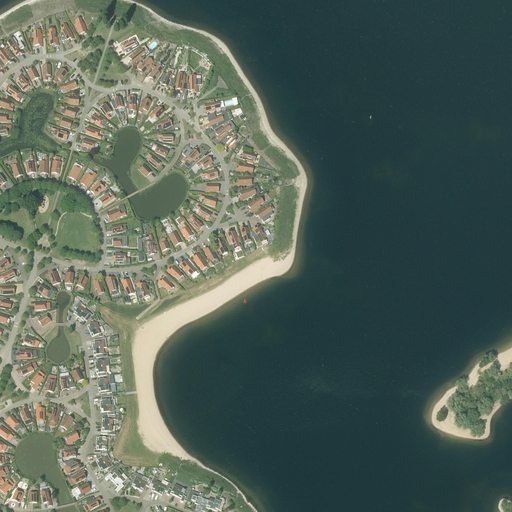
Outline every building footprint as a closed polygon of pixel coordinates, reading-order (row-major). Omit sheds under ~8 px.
[(84,33),(85,35),(87,34),(84,24),(83,24),(81,19),(75,21),(76,24),(74,24),(75,28),(76,27),(79,35),(84,33)] [(66,25),(60,27),(62,30),(60,31),(61,34),(62,34),(66,41),(70,39),(71,41),(74,39),(69,29),(68,30),(66,25)] [(48,29),(49,34),(48,35),(48,37),(49,37),(50,45),(55,45),(55,47),(58,46),(56,35),(55,35),(55,30),(54,30),(54,28),(48,29)] [(43,37),(43,34),(40,34),(40,31),(34,31),(35,38),(34,38),(34,46),(39,46),(39,48),(42,48),(42,37),(43,37)] [(14,40),(13,39),(8,42),(11,46),(9,47),(11,50),(16,57),(20,54),(21,56),(24,54),(21,50),(24,48),(21,43),(17,45),(14,40)] [(135,45),(137,44),(134,39),(127,42),(126,42),(121,44),(123,49),(121,50),(123,52),(130,49),(130,48),(135,45)] [(0,57),(1,58),(0,58),(5,65),(9,62),(10,64),(12,62),(11,60),(14,58),(10,53),(9,54),(5,49),(3,51),(2,49),(0,50),(0,57)] [(140,57),(145,54),(141,49),(136,53),(135,52),(129,58),(132,61),(130,63),(132,65),(141,58),(140,57)] [(149,66),(153,62),(148,58),(144,63),(143,63),(138,69),(142,72),(140,74),(143,76),(150,67),(149,66)] [(159,73),(163,69),(158,65),(154,71),(153,70),(148,77),(153,80),(151,81),(154,83),(160,74),(159,73)] [(50,66),(43,66),(43,81),(47,81),(47,76),(51,76),(50,66)] [(32,81),(39,78),(34,69),(27,72),(32,81)] [(67,73),(61,69),(53,81),(56,83),(58,79),(62,82),(67,73)] [(171,82),(170,81),(174,72),(168,69),(164,79),(161,85),(166,86),(165,88),(168,89),(171,82)] [(180,92),(183,93),(186,76),(185,75),(185,74),(179,73),(179,74),(178,74),(175,89),(180,90),(180,92)] [(25,79),(27,78),(25,76),(23,77),(22,76),(16,80),(22,88),(21,89),(23,92),(26,89),(24,87),(27,84),(28,84),(25,79)] [(197,93),(197,86),(201,86),(201,79),(196,79),(196,76),(190,76),(190,80),(188,80),(188,84),(189,84),(189,91),(194,91),(194,93),(197,93)] [(77,88),(74,81),(60,87),(61,90),(64,89),(66,93),(77,88)] [(10,86),(6,92),(19,102),(21,99),(17,97),(20,93),(19,93),(20,91),(19,90),(18,91),(10,86)] [(78,106),(79,98),(69,97),(68,105),(78,106)] [(136,97),(128,97),(128,111),(131,111),(132,107),(136,107),(136,97)] [(116,109),(124,107),(121,98),(113,99),(116,109)] [(2,99),(0,103),(0,107),(13,112),(14,108),(10,107),(11,103),(2,99)] [(147,111),(151,102),(144,99),(140,108),(147,111)] [(215,110),(220,108),(219,103),(212,104),(212,103),(204,105),(205,110),(203,110),(204,113),(215,111),(215,110)] [(106,104),(99,108),(108,120),(111,118),(108,114),(112,112),(106,104)] [(164,112),(158,107),(148,117),(151,120),(154,117),(157,119),(164,112)] [(74,118),(76,111),(67,108),(64,115),(74,118)] [(103,120),(99,117),(100,115),(97,113),(96,115),(94,114),(90,121),(102,128),(104,126),(100,124),(103,120)] [(0,114),(0,122),(11,123),(11,120),(7,120),(7,115),(0,114)] [(218,123),(224,121),(221,116),(215,118),(215,117),(207,120),(209,125),(207,126),(208,128),(219,124),(218,123)] [(70,129),(72,122),(62,119),(60,126),(70,129)] [(172,126),(169,119),(156,125),(157,128),(161,126),(163,130),(172,126)] [(227,133),(231,130),(227,125),(222,129),(222,128),(215,133),(218,137),(217,139),(218,141),(227,134),(227,133)] [(88,127),(85,134),(101,140),(102,136),(98,135),(99,131),(88,127)] [(66,141),(68,133),(59,130),(56,137),(66,141)] [(238,140),(239,139),(235,135),(229,141),(228,140),(222,146),(226,150),(225,151),(227,153),(235,145),(234,145),(238,141),(238,140)] [(93,150),(95,143),(84,139),(81,146),(93,150)] [(166,157),(169,150),(154,144),(153,146),(157,147),(154,153),(166,157)] [(199,155),(193,149),(192,151),(188,147),(181,154),(186,158),(182,161),(185,163),(187,160),(191,164),(199,155)] [(254,163),(256,155),(243,151),(242,156),(240,156),(239,159),(254,163)] [(148,162),(156,169),(161,163),(153,156),(149,154),(147,156),(151,159),(148,162)] [(212,163),(208,156),(196,165),(198,167),(201,165),(204,169),(208,166),(210,168),(213,166),(211,164),(212,163)] [(48,174),(48,158),(45,158),(45,162),(40,162),(40,174),(48,174)] [(15,178),(23,175),(17,160),(14,161),(15,165),(11,166),(15,178)] [(51,173),(59,174),(61,163),(53,161),(51,173)] [(27,174),(35,173),(33,163),(26,164),(27,174)] [(252,173),(253,167),(247,166),(247,165),(239,164),(238,169),(236,168),(236,171),(247,173),(247,172),(252,173)] [(146,178),(151,172),(144,165),(139,170),(146,178)] [(76,181),(81,170),(74,167),(69,177),(76,181)] [(208,180),(218,177),(216,170),(202,174),(203,177),(207,176),(208,180)] [(80,183),(86,188),(96,175),(93,173),(91,176),(87,174),(80,183)] [(236,186),(252,185),(251,177),(238,178),(238,183),(236,183),(236,186)] [(96,196),(104,188),(99,182),(90,191),(96,196)] [(251,196),(256,194),(254,189),(248,191),(247,190),(240,193),(241,198),(239,198),(240,201),(251,197),(251,196)] [(99,200),(103,206),(115,198),(113,195),(109,198),(107,194),(99,200)] [(214,208),(217,200),(201,195),(200,199),(204,200),(203,204),(214,208)] [(259,206),(264,203),(260,198),(255,202),(254,201),(248,206),(251,210),(249,211),(251,214),(260,207),(259,206)] [(267,215),(269,218),(273,215),(271,212),(272,211),(273,210),(270,205),(264,209),(254,215),(256,217),(258,216),(260,220),(267,216),(267,215)] [(208,221),(212,214),(198,206),(196,208),(200,210),(197,215),(208,221)] [(107,214),(110,222),(126,215),(124,212),(121,213),(119,210),(107,214)] [(198,232),(203,226),(193,216),(191,219),(194,221),(191,225),(198,232)] [(186,240),(193,235),(185,224),(182,226),(184,229),(181,232),(186,240)] [(113,234),(123,232),(121,225),(111,227),(113,234)] [(252,229),(256,236),(253,238),(256,244),(260,242),(261,244),(266,241),(265,238),(267,236),(265,232),(263,232),(260,227),(256,230),(255,228),(252,229)] [(245,244),(251,242),(249,235),(250,234),(248,228),(243,230),(243,228),(240,229),(242,237),(243,236),(244,242),(245,242),(245,244)] [(175,246),(181,243),(176,232),(169,236),(175,246)] [(231,243),(232,243),(234,250),(240,248),(237,240),(238,239),(234,232),(230,233),(229,232),(226,233),(231,243)] [(149,236),(150,241),(150,242),(150,245),(146,246),(148,256),(156,254),(154,244),(153,240),(152,235),(149,236)] [(222,255),(227,253),(224,247),(225,246),(222,239),(217,241),(217,239),(214,240),(219,251),(219,250),(222,255)] [(162,252),(169,249),(166,242),(159,244),(162,252)] [(210,263),(217,259),(211,247),(207,250),(206,248),(203,250),(210,263)] [(130,265),(130,261),(130,258),(126,258),(125,254),(120,254),(115,254),(113,254),(114,262),(124,261),(124,265),(130,265)] [(202,271),(207,267),(203,262),(204,261),(199,254),(195,257),(194,256),(191,257),(198,267),(199,266),(202,271)] [(0,272),(2,271),(4,272),(5,271),(4,269),(10,265),(5,259),(0,262),(0,272)] [(191,276),(196,272),(191,267),(192,267),(187,260),(183,264),(182,262),(179,264),(187,273),(188,272),(191,276)] [(178,280),(182,276),(178,272),(178,271),(174,267),(170,271),(169,269),(167,272),(173,277),(174,276),(178,280)] [(5,283),(15,277),(12,270),(0,276),(0,280),(3,279),(5,283)] [(53,286),(60,283),(56,272),(49,274),(53,286)] [(72,285),(73,274),(66,274),(65,284),(72,285)] [(84,289),(88,279),(81,276),(76,285),(84,289)] [(110,293),(118,290),(114,278),(109,279),(109,277),(106,278),(110,293)] [(169,292),(173,287),(169,283),(165,278),(161,282),(160,281),(158,283),(164,289),(165,288),(169,292)] [(128,296),(133,294),(131,288),(132,287),(129,280),(124,281),(124,280),(121,281),(125,291),(126,291),(128,296)] [(98,295),(104,293),(102,287),(103,287),(101,281),(96,283),(96,281),(93,282),(95,290),(96,289),(98,295)] [(138,294),(137,294),(139,300),(140,299),(142,298),(143,298),(150,296),(145,283),(140,285),(140,283),(137,284),(139,289),(136,290),(138,294)] [(46,297),(50,291),(42,285),(38,291),(46,297)] [(2,295),(14,295),(14,287),(0,287),(0,290),(2,291),(2,295)] [(0,308),(10,310),(11,302),(0,300),(0,303),(1,304),(0,307),(0,308)] [(36,311),(46,310),(45,302),(31,303),(31,307),(34,307),(34,305),(35,305),(36,311)] [(79,318),(85,310),(80,306),(82,304),(80,302),(75,308),(77,310),(74,314),(79,318)] [(87,322),(93,316),(85,310),(79,318),(84,322),(85,320),(87,322)] [(42,327),(51,322),(46,315),(38,321),(42,327)] [(93,324),(88,326),(87,327),(90,332),(99,328),(97,322),(99,321),(98,318),(92,321),(93,324)] [(99,328),(90,332),(92,338),(98,335),(100,338),(102,337),(101,334),(102,334),(99,328)] [(33,347),(36,340),(27,336),(23,343),(33,347)] [(99,343),(93,344),(93,350),(104,349),(103,343),(102,343),(101,340),(99,340),(99,343)] [(96,359),(101,358),(104,358),(110,357),(109,356),(107,356),(107,354),(105,354),(104,349),(93,350),(94,356),(96,356),(96,359)] [(16,356),(16,359),(32,359),(32,351),(20,351),(20,357),(19,357),(19,356),(16,356)] [(96,368),(106,367),(105,361),(104,361),(104,358),(101,358),(102,361),(95,362),(96,368)] [(21,372),(23,376),(34,371),(30,364),(16,371),(18,374),(21,372)] [(103,377),(107,376),(107,373),(110,373),(109,367),(106,367),(96,368),(97,375),(98,374),(98,377),(103,377)] [(76,384),(83,380),(77,369),(71,373),(76,384)] [(43,379),(37,374),(31,382),(35,386),(34,387),(33,387),(32,388),(34,390),(43,379)] [(98,387),(109,386),(108,378),(110,378),(110,376),(107,376),(103,377),(103,380),(97,381),(98,387)] [(53,393),(56,381),(48,379),(46,387),(44,386),(44,389),(46,389),(45,391),(53,393)] [(62,391),(70,390),(68,380),(61,381),(62,391)] [(109,386),(98,387),(99,393),(101,393),(101,395),(106,394),(108,394),(112,393),(111,385),(109,386)] [(101,408),(111,406),(111,401),(113,400),(113,397),(101,398),(102,401),(100,402),(101,408)] [(21,413),(24,422),(32,419),(27,406),(22,408),(24,411),(21,413)] [(115,412),(112,412),(111,406),(101,408),(102,414),(107,413),(108,416),(115,415),(115,412)] [(57,424),(61,409),(59,408),(57,412),(53,410),(50,422),(57,424)] [(6,421),(13,429),(19,424),(12,416),(6,421)] [(74,420),(67,416),(61,426),(67,430),(74,420)] [(102,426),(113,426),(113,420),(116,420),(116,417),(108,417),(108,420),(103,420),(102,426)] [(0,434),(6,440),(11,433),(2,426),(0,428),(0,434)] [(109,436),(110,436),(115,436),(115,432),(113,432),(113,426),(102,426),(102,432),(109,433),(109,436)] [(72,443),(79,439),(76,432),(65,438),(69,445),(70,444),(71,446),(73,445),(72,443)] [(94,450),(94,454),(101,454),(101,451),(107,451),(107,439),(110,439),(110,436),(109,436),(104,435),(103,439),(97,438),(96,450),(94,450)] [(66,459),(76,457),(75,449),(65,451),(65,452),(61,453),(62,459),(66,458),(66,459)] [(102,459),(96,462),(99,467),(108,462),(110,461),(108,456),(104,457),(102,455),(100,456),(102,459)] [(78,465),(76,462),(67,467),(71,473),(80,469),(80,468),(81,467),(80,465),(78,465)] [(108,462),(99,467),(102,473),(107,470),(108,472),(114,468),(113,466),(111,468),(108,462)] [(107,481),(109,479),(114,483),(123,474),(119,469),(112,476),(110,473),(105,479),(107,481)] [(86,474),(84,471),(82,472),(72,478),(75,485),(86,479),(84,475),(86,474)] [(143,477),(134,473),(129,483),(132,485),(131,486),(137,489),(142,479),(142,480),(143,477)] [(124,486),(122,484),(128,478),(123,474),(114,483),(118,487),(115,490),(117,492),(124,486)] [(151,484),(153,485),(151,490),(156,493),(163,480),(161,483),(156,481),(157,479),(154,477),(151,482),(151,484)] [(149,488),(151,484),(151,482),(148,480),(147,482),(142,480),(142,479),(137,489),(143,492),(145,486),(149,488)] [(162,496),(164,491),(167,492),(169,488),(171,484),(163,480),(156,493),(162,496)] [(0,489),(4,494),(12,487),(6,482),(0,487),(0,489)] [(78,488),(82,495),(91,490),(87,483),(78,488)] [(169,496),(170,494),(176,496),(180,487),(175,484),(172,490),(169,488),(167,492),(166,494),(169,496)] [(186,497),(183,495),(184,494),(186,490),(180,487),(176,496),(181,499),(180,501),(183,503),(186,497)] [(191,503),(191,501),(195,502),(195,503),(200,505),(200,504),(203,505),(205,500),(202,499),(202,498),(200,497),(200,495),(193,492),(193,490),(191,489),(186,501),(191,503)] [(12,500),(19,503),(23,493),(16,490),(12,500)] [(49,507),(52,506),(49,490),(41,492),(43,504),(49,503),(49,504),(48,505),(49,507)] [(101,500),(99,497),(86,504),(90,511),(99,506),(97,501),(99,501),(101,500)] [(201,511),(205,511),(206,508),(212,510),(215,500),(209,498),(208,501),(205,500),(203,505),(201,511)] [(223,507),(224,501),(224,500),(224,499),(222,499),(221,499),(220,499),(219,500),(216,499),(215,500),(212,510),(218,511),(220,506),(223,507)]
